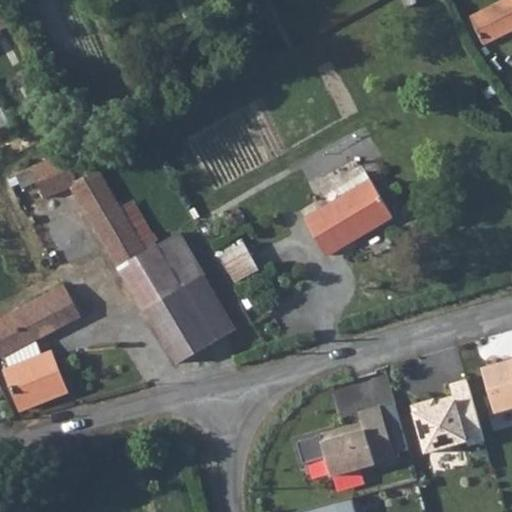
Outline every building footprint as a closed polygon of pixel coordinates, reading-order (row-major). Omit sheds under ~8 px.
[(484,45),(511,30),(511,0),(501,0),(471,16),(484,45)] [(0,32),(9,30),(2,2),(0,1),(0,32)] [(72,169),(65,154),(32,168),(37,181),(43,198),(71,187),(120,268),(149,251),(100,169),(90,174),(84,163),(72,169)] [(84,163),(90,174),(100,169),(94,158),(84,163)] [(32,168),(16,174),(21,187),(37,181),(32,168)] [(338,188),(343,197),(372,180),(366,171),(338,188)] [(393,216),(372,180),(343,197),(306,219),(327,255),(393,216)] [(237,328),(180,233),(149,251),(120,268),(179,363),(237,328)] [(237,281),(259,269),(244,243),(222,255),(237,281)] [(36,341),(81,317),(65,285),(0,318),(0,352),(2,358),(5,356),(36,341)] [(10,368),(42,356),(36,341),(5,356),(10,368)] [(21,409),(68,391),(52,352),(42,356),(10,368),(5,370),(21,409)] [(511,360),(489,368),(500,415),(511,411),(511,360)] [(489,440),(472,378),(453,383),(458,402),(418,412),(431,456),(489,440)] [(402,460),(386,405),(362,411),(369,430),(328,442),(339,477),(402,460)] [(361,511),(358,498),(297,511),(361,511)]
